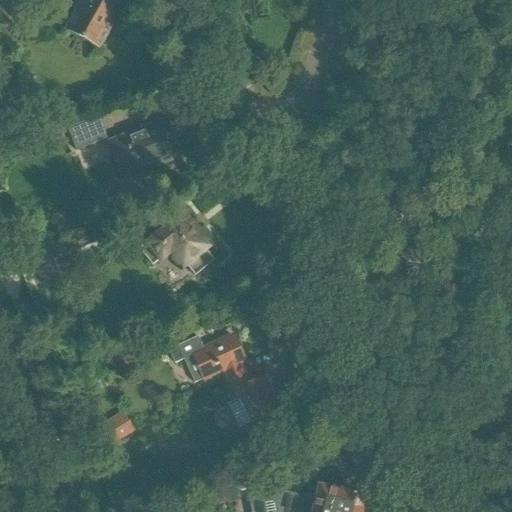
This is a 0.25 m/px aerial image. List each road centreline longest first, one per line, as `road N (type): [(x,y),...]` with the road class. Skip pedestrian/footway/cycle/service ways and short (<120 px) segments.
road 1 (residential): [(452,511),(361,428),(332,375),(305,312),(288,193),(265,123)]
road 2 (unclassified): [(76,511),(0,309)]
road 3 (residential): [(265,123),(305,93),(340,0)]
road 4 (residential): [(265,123),(193,0)]
